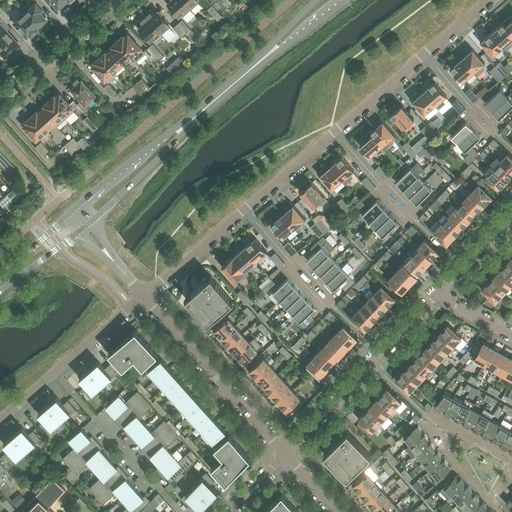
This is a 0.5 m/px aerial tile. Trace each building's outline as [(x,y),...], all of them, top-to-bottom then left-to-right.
[(191,10),(181,0),(170,0),(171,0),(167,3),(178,16),(180,14),(183,17),(191,10)] [(181,0),(191,10),(199,3),(196,0),(181,0)] [(46,17),(40,11),(34,4),(32,5),(30,3),(22,9),(38,27),(45,20),(44,19),(46,17)] [(222,16),(212,4),(208,8),(218,20),(222,16)] [(12,19),(0,5),(0,14),(8,23),(12,19)] [(38,27),(22,9),(21,10),(23,13),(14,22),(26,35),(28,33),(29,34),(30,34),(31,35),(39,29),(37,27),(38,27)] [(169,23),(158,11),(154,14),(151,10),(145,16),(162,35),(170,27),(167,25),(169,23)] [(20,45),(7,31),(12,28),(8,23),(0,14),(0,55),(1,55),(3,54),(6,57),(13,51),(14,53),(20,48),(18,46),(20,45)] [(511,33),(511,17),(510,15),(502,23),(511,33)] [(162,35),(145,16),(139,21),(142,25),(139,28),(150,40),(151,39),(154,42),(162,35)] [(192,31),(182,19),(177,23),(188,35),(192,31)] [(188,35),(177,23),(173,28),(183,39),(188,35)] [(511,39),(511,33),(502,23),(491,32),(504,46),(507,50),(511,45),(511,42),(511,41),(511,39)] [(504,46),(491,32),(480,42),(492,56),(504,46)] [(146,53),(128,34),(124,37),(123,35),(117,40),(131,56),(136,62),(146,53)] [(131,56),(117,40),(112,45),(113,47),(110,50),(122,64),(131,56)] [(163,55),(153,43),(149,47),(156,57),(158,59),(163,55)] [(156,57),(149,47),(144,51),(152,60),(156,57)] [(485,63),(472,48),(461,58),(459,55),(477,76),(484,70),(481,66),(485,63)] [(122,64),(110,50),(107,53),(105,51),(99,56),(116,75),(114,72),(122,64)] [(477,76),(459,55),(451,62),(453,64),(450,68),(462,82),(466,79),(470,83),(477,76)] [(116,75),(99,56),(94,61),(95,63),(92,66),(106,82),(107,80),(108,82),(116,75)] [(504,66),(500,62),(495,66),(504,77),(509,72),(504,66)] [(173,65),(168,69),(172,73),(177,70),(173,65)] [(504,77),(495,66),(489,71),(498,81),(504,77)] [(87,102),(96,94),(79,75),(72,81),(76,85),(72,88),(82,99),(77,104),(88,115),(93,110),(87,102)] [(150,87),(146,82),(142,78),(137,82),(146,90),(150,87)] [(446,96),(434,81),(423,91),(438,109),(445,103),(442,100),(446,96)] [(146,90),(137,82),(133,86),(141,95),(146,90)] [(116,93),(108,83),(103,87),(111,97),(116,93)] [(479,99),(470,88),(464,93),(473,103),(479,99)] [(492,111),(507,97),(500,89),(485,104),(492,111)] [(438,109),(423,91),(419,94),(417,91),(409,98),(424,115),(435,106),(438,109)] [(73,109),(60,93),(56,96),(54,95),(49,100),(65,118),(73,111),(72,110),(73,109)] [(499,118),(511,105),(511,102),(507,97),(492,111),(499,118)] [(466,110),(456,99),(451,103),(460,114),(466,110)] [(65,118),(49,100),(43,105),(45,106),(41,109),(57,126),(65,118)] [(414,118),(402,104),(390,114),(402,128),(414,118)] [(57,126),(41,109),(38,112),(37,111),(31,116),(45,132),(54,124),(56,127),(57,126)] [(45,132),(31,116),(25,121),(27,122),(23,126),(36,140),(45,132)] [(98,127),(88,116),(83,120),(93,131),(98,127)] [(395,135),(380,118),(372,125),(374,127),(371,130),(387,148),(393,142),(390,139),(395,135)] [(441,131),(431,120),(426,125),(435,136),(441,131)] [(458,143),(473,129),(466,122),(451,136),(458,143)] [(435,136),(426,125),(421,130),(430,140),(435,136)] [(505,136),(509,131),(505,127),(501,132),(505,136)] [(465,150),(480,136),(473,129),(458,143),(465,150)] [(387,148),(371,130),(363,137),(365,140),(360,145),(363,150),(364,150),(370,157),(384,145),(386,148),(387,148)] [(81,146),(77,142),(73,137),(69,141),(77,150),(81,146)] [(493,148),(498,143),(494,139),(489,144),(493,148)] [(49,150),(41,141),(35,147),(43,156),(49,150)] [(77,150),(69,141),(64,146),(72,155),(77,150)] [(416,152),(407,141),(402,146),(411,157),(416,152)] [(483,159),(487,154),(483,150),(479,155),(483,159)] [(0,164),(6,171),(12,165),(0,151),(0,164)] [(511,156),(508,153),(500,161),(511,171),(511,156)] [(354,170),(341,156),(330,165),(346,183),(352,177),(349,174),(354,170)] [(447,161),(443,157),(439,161),(443,165),(447,161)] [(511,180),(511,171),(500,161),(493,169),(509,184),(511,180)] [(472,171),(476,166),(472,162),(467,166),(472,171)] [(12,165),(7,170),(11,173),(16,169),(12,165)] [(346,183),(330,165),(327,168),(325,165),(317,172),(332,189),(342,180),(345,183),(346,183)] [(388,176),(379,165),(374,170),(383,181),(388,176)] [(467,175),(472,171),(467,166),(463,171),(467,175)] [(403,189),(417,175),(411,168),(396,182),(403,189)] [(509,184),(493,169),(485,177),(499,189),(501,187),(503,189),(509,184)] [(441,174),(448,181),(451,178),(445,171),(441,174)] [(409,196),(424,182),(417,175),(403,189),(409,196)] [(376,187),(366,176),(361,181),(370,192),(376,187)] [(456,187),(460,182),(456,178),(451,183),(456,187)] [(327,200),(309,179),(301,186),(304,188),(300,192),(312,206),(317,202),(320,206),(327,200)] [(416,203),(431,189),(424,182),(409,196),(416,203)] [(492,197),(478,184),(470,192),(486,207),(491,202),(489,200),(492,197)] [(446,198),(450,193),(446,189),(441,194),(446,198)] [(486,207),(470,192),(463,200),(477,213),(479,210),(482,212),(486,207)] [(0,206),(1,207),(10,199),(6,194),(0,199),(0,206)] [(441,203),(446,198),(441,194),(437,199),(441,203)] [(351,209),(342,198),(336,203),(345,213),(351,209)] [(5,212),(14,204),(14,203),(10,199),(1,207),(5,212)] [(369,221),(383,207),(377,200),(362,214),(369,221)] [(477,213),(463,200),(456,207),(471,223),(476,218),(474,215),(477,213)] [(305,218),(291,201),(283,208),(285,211),(282,214),(280,211),(279,211),(294,228),(305,218)] [(433,210),(438,206),(434,202),(429,206),(433,210)] [(375,228),(390,214),(383,207),(369,221),(375,228)] [(471,223),(456,207),(448,215),(462,228),(464,225),(467,228),(471,223)] [(294,228),(279,211),(272,218),(274,220),(271,224),(283,238),(294,228)] [(423,222),(427,217),(423,213),(419,218),(423,222)] [(382,236),(397,222),(390,214),(375,228),(382,236)] [(462,228),(448,215),(441,223),(456,238),(461,233),(459,231),(462,228)] [(330,229),(321,218),(315,222),(324,233),(330,229)] [(324,233),(315,222),(310,227),(319,238),(324,233)] [(456,238),(441,223),(433,231),(446,244),(449,241),(452,243),(456,238)] [(411,233),(416,229),(412,225),(407,229),(411,233)] [(401,245),(405,240),(401,236),(397,241),(401,245)] [(267,251),(255,237),(244,247),(256,261),(267,251)] [(440,251),(430,242),(426,238),(419,246),(432,259),(440,251)] [(297,252),(288,241),(283,246),(292,256),(297,252)] [(393,253),(398,248),(394,244),(389,248),(393,253)] [(314,267),(328,253),(322,246),(307,260),(314,267)] [(432,259),(419,246),(411,254),(425,267),(432,259)] [(256,261),(244,247),(233,256),(248,274),(255,268),(252,265),(256,261)] [(386,260),(392,254),(387,250),(382,256),(386,260)] [(284,263),(275,252),(270,257),(279,268),(284,263)] [(320,274),(335,260),(328,253),(314,267),(320,274)] [(425,267),(411,254),(403,262),(417,275),(425,267)] [(248,274),(233,256),(222,266),(234,280),(238,276),(241,280),(248,274)] [(380,267),(386,260),(382,256),(376,262),(380,267)] [(511,257),(509,260),(506,258),(502,263),(511,272),(511,257)] [(327,281),(342,267),(335,260),(320,274),(327,281)] [(417,275),(403,262),(396,270),(412,285),(417,280),(415,277),(417,275)] [(511,283),(511,272),(502,263),(497,268),(499,270),(497,273),(510,286),(511,283)] [(334,288),(348,274),(342,267),(327,281),(334,288)] [(412,285),(396,270),(388,278),(402,291),(404,289),(407,291),(412,285)] [(510,286),(497,273),(494,276),(491,274),(487,279),(503,294),(510,286)] [(233,300),(211,275),(207,278),(206,277),(201,282),(202,283),(185,297),(207,322),(233,300)] [(364,284),(368,279),(364,275),(359,280),(364,284)] [(263,290),(273,281),(269,276),(258,285),(263,290)] [(280,300),(294,286),(287,279),(278,287),(274,283),(269,288),(273,292),(273,293),(280,300)] [(503,294),(487,279),(482,284),(484,286),(481,289),(495,302),(503,294)] [(359,289),(364,284),(359,280),(355,285),(359,289)] [(395,298),(381,285),(374,293),(387,306),(395,298)] [(286,307),(301,293),(294,286),(280,300),(286,307)] [(352,297),(356,292),(352,288),(347,292),(352,297)] [(251,300),(242,289),(236,294),(246,304),(251,300)] [(293,314),(308,300),(301,293),(286,307),(293,314)] [(387,306),(374,293),(366,301),(380,314),(387,306)] [(341,308),(345,303),(341,299),(337,304),(341,308)] [(300,321),(314,307),(308,300),(293,314),(300,321)] [(380,314),(366,301),(359,309),(372,322),(380,314)] [(247,315),(252,311),(247,306),(243,310),(247,315)] [(372,322),(359,309),(351,317),(365,330),(372,322)] [(252,320),(256,316),(252,311),(247,315),(252,320)] [(330,320),(334,315),(330,311),(325,316),(330,320)] [(221,338),(235,326),(228,317),(214,330),(221,338)] [(266,327),(262,322),(257,326),(262,331),(266,327)] [(319,331),(323,326),(319,322),(315,327),(319,331)] [(461,337),(448,324),(441,332),(454,344),(461,337)] [(358,337),(348,329),(344,325),(337,333),(350,345),(358,337)] [(229,346),(243,334),(235,326),(221,338),(229,346)] [(271,332),(266,327),(262,331),(266,336),(271,332)] [(157,354),(149,344),(135,329),(108,352),(122,368),(134,358),(142,367),(157,354)] [(312,339),(316,334),(312,330),(307,335),(312,339)] [(454,344),(441,332),(437,335),(435,333),(431,337),(447,352),(454,344)] [(350,345),(337,333),(329,341),(345,356),(349,351),(347,348),(350,345)] [(236,354),(255,337),(254,337),(249,341),(243,334),(229,346),(236,354)] [(302,345),(307,340),(302,336),(298,340),(302,345)] [(243,362),(262,346),(255,337),(236,354),(243,362)] [(447,352),(431,337),(426,343),(428,345),(426,347),(439,360),(447,352)] [(298,349),(302,345),(298,340),(294,345),(298,349)] [(345,356),(329,341),(321,348),(335,361),(338,358),(340,360),(345,356)] [(484,364),(493,348),(483,342),(474,359),(484,364)] [(287,350),(283,346),(278,350),(283,354),(287,350)] [(439,360),(426,347),(418,355),(432,368),(439,360)] [(493,369),(502,353),(498,351),(499,349),(494,347),(493,348),(484,364),(493,369)] [(335,361),(321,348),(314,356),(330,371),(334,366),(332,364),(335,361)] [(292,355),(287,350),(283,354),(288,359),(292,355)] [(468,359),(472,354),(468,350),(464,355),(468,359)] [(502,374),(511,358),(502,353),(493,369),(502,374)] [(432,368),(418,355),(415,359),(413,356),(408,361),(424,377),(432,368)] [(468,359),(464,355),(459,359),(463,364),(468,359)] [(330,371),(314,356),(306,364),(320,377),(323,374),(325,376),(330,371)] [(257,378),(271,365),(263,357),(258,362),(256,360),(252,363),(254,365),(250,369),(257,378)] [(156,379),(169,367),(161,358),(148,370),(156,379)] [(511,380),(511,379),(511,358),(502,374),(511,380)] [(117,374),(109,364),(105,368),(98,361),(89,369),(102,385),(112,377),(117,374)] [(303,365),(298,361),(294,365),(299,369),(303,365)] [(424,377),(408,361),(403,366),(406,369),(403,372),(416,384),(424,377)] [(264,386),(278,373),(271,365),(257,378),(264,386)] [(304,374),(308,370),(303,365),(299,369),(304,374)] [(458,370),(453,366),(449,370),(453,374),(458,370)] [(164,388),(177,376),(169,367),(156,379),(164,388)] [(102,385),(89,369),(79,377),(86,385),(81,389),(89,398),(94,394),(93,393),(102,385)] [(453,374),(449,370),(444,375),(448,379),(453,374)] [(416,384),(403,372),(395,380),(409,392),(416,384)] [(272,394),(285,382),(278,373),(264,386),(272,394)] [(460,381),(464,377),(460,373),(456,377),(460,381)] [(318,379),(313,375),(309,379),(314,383),(318,379)] [(474,384),(477,378),(471,375),(468,380),(474,384)] [(172,397),(185,385),(177,376),(164,388),(172,397)] [(145,388),(140,382),(137,384),(143,391),(145,388)] [(279,402),(293,390),(285,382),(272,394),(279,402)] [(444,385),(438,382),(435,387),(440,390),(444,385)] [(470,391),(473,386),(468,384),(465,389),(470,392),(470,391)] [(180,406),(193,394),(185,385),(172,397),(180,406)] [(492,394),(495,388),(489,385),(486,391),(492,394)] [(479,395),(482,391),(478,389),(473,386),(470,391),(479,395)] [(402,400),(398,396),(388,387),(386,389),(383,387),(378,393),(394,408),(402,400)] [(437,396),(440,390),(435,387),(432,393),(437,396)] [(151,395),(146,388),(145,388),(143,391),(149,398),(151,395)] [(497,397),(500,391),(495,388),(492,394),(497,397)] [(117,423),(145,398),(138,390),(125,401),(119,394),(106,406),(114,415),(112,417),(117,423)] [(303,401),(293,390),(279,402),(286,410),(293,404),(296,407),(303,401)] [(444,413),(453,397),(444,391),(434,407),(444,413)] [(394,408),(378,393),(373,398),(375,400),(373,403),(387,416),(394,408)] [(188,415),(202,403),(193,394),(180,406),(188,415)] [(488,402),(491,397),(486,394),(483,399),(488,402)] [(80,414),(68,400),(63,404),(57,397),(47,405),(61,420),(69,413),(74,419),(80,414)] [(454,418),(463,402),(453,397),(444,413),(454,418)] [(493,405),(497,400),(491,397),(488,402),(493,405)] [(140,417),(152,406),(145,398),(117,423),(123,429),(125,427),(133,436),(146,424),(140,417)] [(162,406),(156,399),(153,402),(159,409),(162,406)] [(428,411),(432,406),(428,402),(423,406),(428,411)] [(463,423),(472,408),(463,402),(454,418),(463,423)] [(196,424),(210,412),(202,403),(188,415),(196,424)] [(387,416),(373,403),(371,405),(369,403),(363,408),(379,424),(387,416)] [(510,407),(505,404),(502,410),(507,412),(510,407)] [(61,420),(47,405),(38,413),(44,420),(40,424),(48,433),(52,429),(51,428),(61,420)] [(167,413),(162,406),(159,409),(165,415),(167,413)] [(379,424),(363,408),(358,414),(360,416),(358,419),(371,432),(379,424)] [(472,429),(481,413),(472,408),(463,423),(472,429)] [(204,433),(218,421),(210,412),(196,424),(204,433)] [(481,434),(491,419),(481,413),(472,429),(481,434)] [(416,422),(421,418),(416,414),(412,418),(416,422)] [(169,419),(166,422),(172,428),(172,429),(176,426),(169,419)] [(491,440),(500,424),(491,419),(481,434),(491,440)] [(144,453),(172,428),(166,422),(164,420),(152,431),(146,424),(133,436),(141,445),(139,447),(144,453)] [(212,442),(226,430),(218,421),(204,433),(212,442)] [(403,433),(408,429),(405,424),(399,428),(403,433)] [(500,445),(509,430),(500,424),(491,440),(500,445)] [(410,445),(424,434),(417,425),(403,436),(410,445)] [(176,426),(172,429),(178,435),(181,433),(176,426)] [(41,439),(33,430),(29,434),(22,427),(13,435),(26,450),(35,442),(36,443),(41,439)] [(69,466),(97,441),(92,435),(90,437),(82,428),(69,440),(74,447),(62,458),(69,466)] [(166,447),(179,436),(178,435),(172,429),(172,428),(144,453),(149,458),(151,457),(159,466),(172,454),(166,447)] [(398,437),(403,433),(399,428),(394,432),(398,437)] [(370,454),(347,430),(343,434),(342,432),(337,437),(338,438),(323,453),(346,477),(370,454)] [(509,451),(511,446),(511,431),(509,430),(500,445),(509,451)] [(225,483),(250,457),(229,434),(214,447),(223,457),(211,467),(225,483)] [(417,453),(431,442),(424,434),(410,445),(417,453)] [(26,450),(13,435),(3,443),(10,450),(5,454),(13,463),(18,459),(17,458),(26,450)] [(194,442),(188,435),(185,438),(191,445),(194,442)] [(394,439),(391,435),(386,439),(389,443),(394,439)] [(108,458),(100,449),(102,447),(97,441),(69,466),(70,467),(65,471),(68,474),(72,469),(76,474),(89,463),(95,470),(108,458)] [(200,449),(194,442),(191,445),(197,451),(200,449)] [(423,462),(438,451),(431,442),(417,453),(423,462)] [(171,482),(198,458),(191,449),(178,460),(172,454),(159,466),(167,475),(165,476),(171,482)] [(430,470),(444,459),(438,451),(423,462),(430,470)] [(395,457),(391,452),(386,456),(390,461),(395,457)] [(399,461),(395,457),(390,461),(394,466),(399,461)] [(96,495),(124,471),(118,465),(116,467),(108,458),(95,470),(101,476),(89,487),(96,495)] [(437,479),(451,468),(444,459),(430,470),(437,479)] [(390,466),(386,461),(381,465),(386,470),(390,466)] [(395,471),(390,466),(386,470),(390,475),(395,471)] [(409,473),(405,468),(400,472),(404,477),(409,473)] [(135,488),(127,479),(129,477),(124,471),(96,495),(103,503),(115,492),(122,499),(135,488)] [(218,491),(211,484),(215,480),(206,472),(202,476),(203,477),(194,486),(209,500),(218,491)] [(360,493),(374,480),(367,473),(353,485),(360,493)] [(408,482),(413,477),(409,473),(404,477),(408,482)] [(451,495),(464,482),(456,474),(440,490),(447,499),(451,495)] [(18,511),(53,511),(48,507),(65,489),(52,477),(35,495),(18,511)] [(405,482),(400,477),(396,481),(400,486),(405,482)] [(367,501),(381,488),(374,480),(360,493),(367,501)] [(426,492),(422,488),(416,481),(412,485),(422,496),(426,492)] [(409,487),(405,482),(400,486),(405,491),(409,487)] [(459,503),(472,490),(464,482),(451,495),(459,503)] [(209,500),(194,486),(186,495),(185,494),(181,499),(189,507),(193,503),(200,509),(209,500)] [(137,511),(150,501),(145,495),(143,497),(135,488),(122,499),(128,506),(121,511),(137,511)] [(375,509),(388,496),(381,488),(367,501),(375,509)] [(459,511),(464,511),(466,510),(479,498),(472,490),(459,503),(455,507),(459,511)] [(299,511),(295,507),(282,492),(262,511),(299,511)] [(17,507),(25,500),(20,493),(11,501),(17,507)] [(419,498),(415,493),(411,497),(415,502),(419,498)] [(90,499),(86,495),(82,498),(86,503),(90,499)] [(377,511),(387,511),(396,505),(388,496),(375,509),(377,511)] [(434,501),(430,496),(425,500),(429,505),(434,501)] [(85,504),(79,497),(75,501),(82,507),(85,504)] [(467,511),(480,511),(487,506),(479,498),(466,510),(467,511)] [(427,507),(423,502),(418,506),(423,511),(427,507)]
